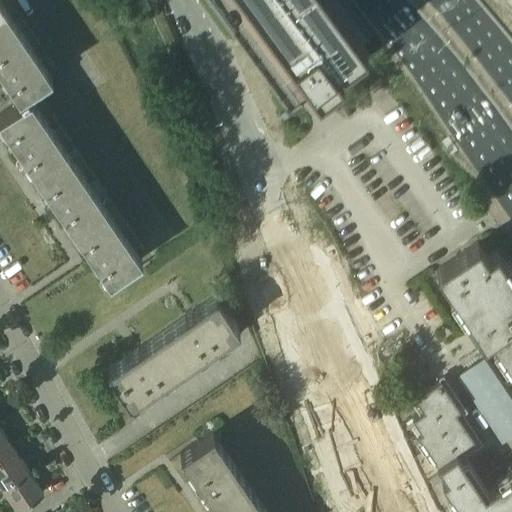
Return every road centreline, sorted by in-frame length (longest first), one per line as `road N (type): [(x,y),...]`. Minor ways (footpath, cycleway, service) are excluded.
road 1 (residential): [(180,0),(295,281)]
road 2 (residential): [(114,511),(0,314)]
road 3 (primary): [(380,0),(511,181)]
